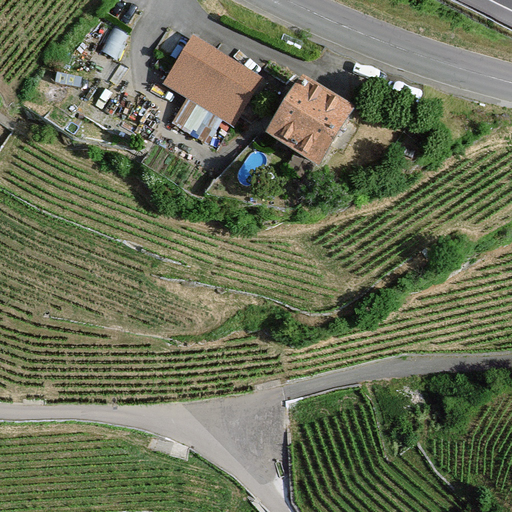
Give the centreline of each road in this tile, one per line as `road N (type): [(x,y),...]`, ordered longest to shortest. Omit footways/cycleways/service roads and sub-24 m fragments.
road 1 (residential): [(224,443),(274,392),(511,360)]
road 2 (tertiary): [(511,85),(392,46),(292,0)]
road 3 (unclassified): [(224,443),(141,424),(0,417)]
